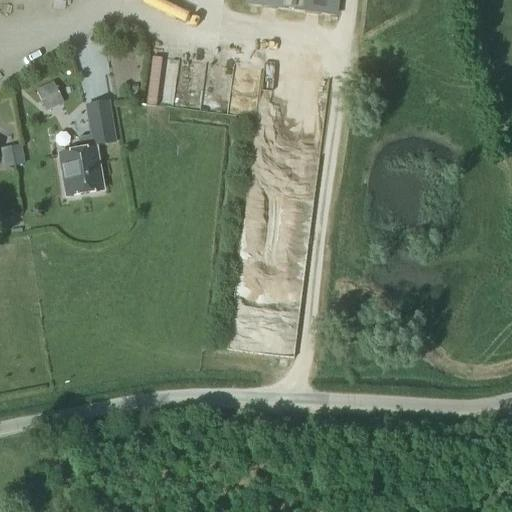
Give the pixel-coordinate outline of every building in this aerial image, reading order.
[(247,0),(247,7),(333,18),(335,0),(247,0)] [(169,77),(194,77),(194,58),(169,58),(169,77)] [(40,102),(58,94),(53,83),(35,92),(40,102)] [(194,84),(193,107),(218,108),(219,85),(194,84)] [(79,154),(59,157),(66,199),(100,193),(93,151),(92,152),(90,138),(76,140),(79,154)] [(21,146),(10,148),(14,168),(24,166),(21,146)] [(227,344),(285,346),(287,304),(260,302),(260,291),(229,290),(227,344)]
